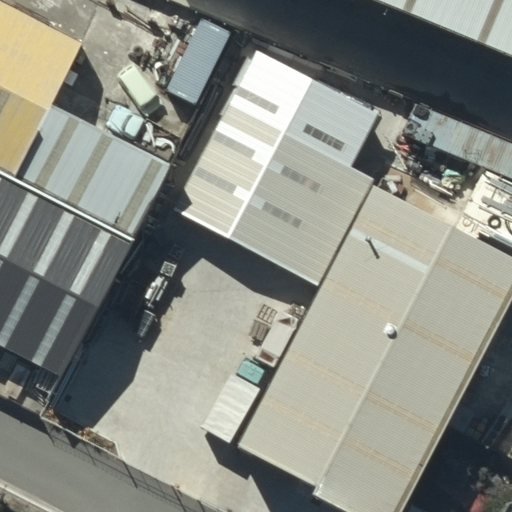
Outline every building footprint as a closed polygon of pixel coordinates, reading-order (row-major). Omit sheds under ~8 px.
[(511,0),(451,0),(511,24),(511,0)] [(0,37),(0,189),(46,212),(110,92),(0,37)] [(361,186),(237,123),(182,232),(307,293),(361,186)] [(403,511),(511,295),(511,260),(361,186),(307,293),(223,459),(329,511),(403,511)] [(46,212),(0,189),(0,367),(50,393),(122,250),(46,212)]
